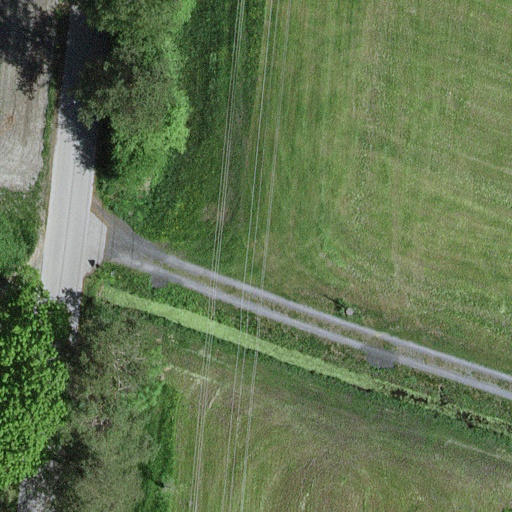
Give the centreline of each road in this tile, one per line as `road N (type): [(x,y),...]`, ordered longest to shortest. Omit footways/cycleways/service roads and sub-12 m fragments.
road 1 (track): [(53,511),(104,0)]
road 2 (track): [(511,375),(78,233)]
